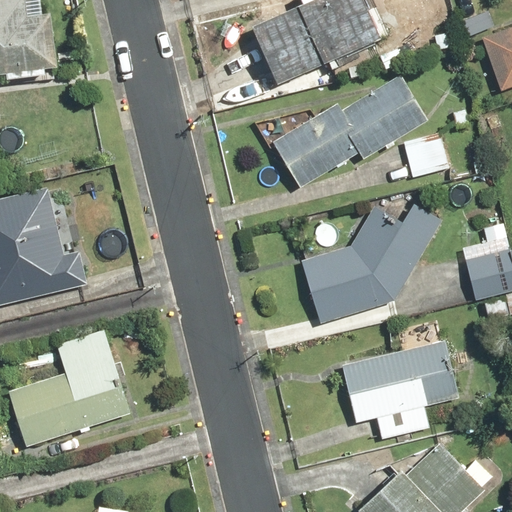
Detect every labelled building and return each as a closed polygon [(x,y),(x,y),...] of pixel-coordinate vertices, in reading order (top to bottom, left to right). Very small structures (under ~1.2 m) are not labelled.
[(0,0),(0,73),(3,73),(4,78),(43,74),(43,69),(55,67),(48,12),(23,15),(21,0),(0,0)] [(361,0),(306,0),(249,25),(273,83),(378,39),(361,0)] [(511,24),(481,34),(500,90),(511,86),(511,24)] [(270,141),(298,188),(359,152),(362,158),(428,119),(401,74),(340,110),(336,103),(270,141)] [(448,169),(440,133),(403,142),(411,178),(448,169)] [(0,196),(0,304),(86,283),(78,251),(62,254),(45,185),(0,196)] [(373,205),(347,247),(300,262),(320,323),(393,300),(443,221),(412,202),(400,221),(373,205)] [(482,243),(461,246),(469,292),(511,284),(511,251),(506,218),(479,223),(482,243)] [(64,372),(7,391),(25,446),(129,413),(102,328),(55,343),(64,372)] [(444,339),(341,364),(355,423),(375,418),(380,439),(430,427),(425,406),(459,398),(444,339)] [(398,468),(355,509),(357,511),(457,511),(483,489),(439,442),(404,474),(398,468)]
